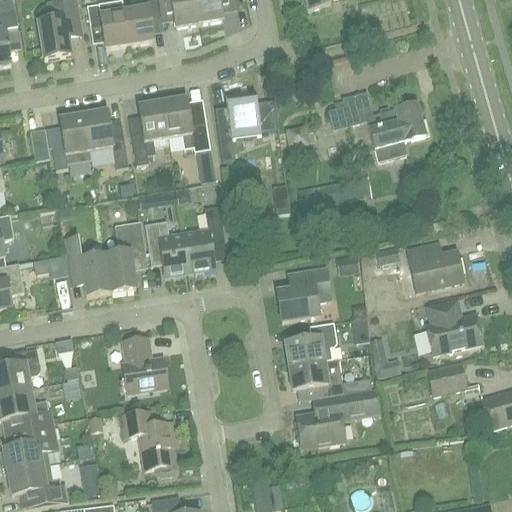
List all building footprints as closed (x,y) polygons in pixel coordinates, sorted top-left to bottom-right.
[(160,18),(158,10),(156,0),(144,0),(146,11),(123,15),(129,50),(152,46),(148,20),(160,18)] [(198,28),(193,0),(156,0),(158,10),(171,8),(174,32),(198,28)] [(193,0),(198,28),(222,25),(218,0),(193,0)] [(304,0),(307,14),(329,9),(327,0),(328,0),(304,0)] [(47,7),(48,10),(41,11),(36,17),(38,26),(44,63),(70,59),(66,32),(79,30),(75,2),(47,7)] [(0,5),(0,70),(11,69),(5,37),(17,35),(12,4),(0,5)] [(129,50),(123,15),(121,5),(86,10),(89,30),(101,28),(105,54),(129,50)] [(229,133),(217,135),(221,166),(233,165),(230,144),(260,139),(259,137),(277,134),(273,106),(255,109),(254,97),(224,101),(229,133)] [(341,103),(343,111),(327,115),(333,135),(366,126),(373,153),(378,166),(406,158),(403,146),(424,140),(415,108),(394,113),(394,114),(371,120),(365,97),(341,103)] [(185,103),(161,107),(167,142),(181,140),(183,154),(193,152),(193,157),(210,154),(205,126),(189,129),(185,103)] [(167,142),(161,107),(138,111),(142,137),(130,139),(135,170),(148,168),(146,160),(154,159),(152,145),(167,142)] [(106,116),(82,120),(88,155),(112,151),(115,173),(127,171),(122,140),(110,142),(106,116)] [(88,155),(82,120),(59,123),(63,150),(51,152),(55,174),(67,172),(66,166),(89,162),(88,155)] [(35,166),(49,163),(44,134),(30,136),(35,166)] [(360,202),(359,193),(357,183),(307,193),(297,195),(301,214),(360,202)] [(207,235),(182,240),(188,277),(214,273),(210,249),(224,247),(218,211),(204,214),(207,235)] [(0,262),(3,262),(0,245),(13,242),(8,219),(0,221),(0,262)] [(188,277),(182,240),(168,242),(166,226),(144,230),(148,257),(160,255),(164,281),(188,277)] [(118,257),(104,259),(110,297),(135,293),(131,270),(146,267),(140,227),(114,231),(118,257)] [(79,248),(77,230),(65,231),(68,250),(79,248)] [(415,297),(462,286),(456,257),(434,261),(431,248),(405,254),(415,297)] [(110,297),(104,259),(80,263),(78,251),(63,254),(67,277),(81,275),(85,301),(110,297)] [(8,300),(23,297),(18,268),(0,271),(0,314),(11,312),(8,300)] [(316,306),(330,304),(325,272),(297,277),(300,293),(276,296),(281,326),(318,320),(316,306)] [(381,283),(370,286),(373,300),(385,297),(381,283)] [(432,359),(481,348),(474,319),(460,323),(456,306),(427,312),(431,330),(426,331),(432,359)] [(336,351),(334,340),(332,327),(308,331),(310,343),(284,347),(288,371),(323,365),(321,354),(336,351)] [(127,398),(166,392),(162,363),(150,365),(147,343),(122,347),(125,368),(122,369),(127,398)] [(39,377),(39,375),(39,373),(35,353),(8,358),(5,359),(7,367),(4,371),(0,372),(0,398),(29,393),(27,382),(35,380),(36,380),(38,379),(39,377)] [(338,363),(323,365),(288,371),(291,395),(318,390),(319,402),(329,401),(344,398),(338,363)] [(432,400),(465,392),(459,367),(427,375),(432,400)] [(357,385),(359,396),(371,394),(369,383),(357,385)] [(32,408),(29,393),(0,398),(0,425),(2,425),(5,437),(23,434),(50,429),(46,405),(32,408)] [(489,434),(511,427),(511,393),(480,403),(489,434)] [(313,405),(315,418),(296,421),(301,452),(344,446),(341,423),(377,417),(374,395),(313,405)] [(171,427),(147,431),(145,417),(119,422),(122,443),(138,440),(144,475),(174,470),(170,443),(174,442),(171,427)] [(91,438),(103,436),(100,422),(88,424),(91,438)] [(53,454),(51,444),(55,443),(52,428),(50,429),(23,434),(5,437),(7,452),(2,453),(2,456),(0,456),(0,464),(2,473),(5,472),(6,477),(42,470),(39,457),(53,454)] [(331,464),(335,485),(388,474),(384,453),(331,464)] [(310,464),(320,493),(336,488),(326,459),(310,464)] [(45,485),(42,470),(6,477),(11,500),(37,495),(40,510),(68,506),(65,489),(60,490),(59,482),(45,485)] [(323,497),(324,509),(341,508),(340,496),(323,497)] [(179,511),(178,501),(150,505),(151,511),(179,511)]
